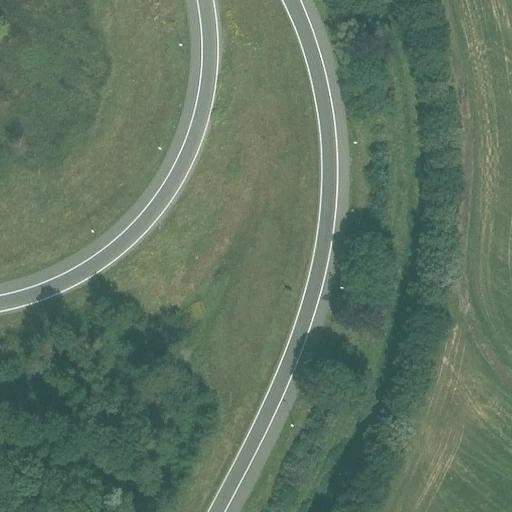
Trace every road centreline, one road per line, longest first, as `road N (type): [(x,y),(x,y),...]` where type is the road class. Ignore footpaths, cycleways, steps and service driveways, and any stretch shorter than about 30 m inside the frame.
road 1 (motorway): [(215,511),(305,315),(324,230),(326,133),(315,67),(289,0)]
road 2 (motorway): [(204,0),(204,99),(170,188),(111,253),(66,281),(0,303)]
